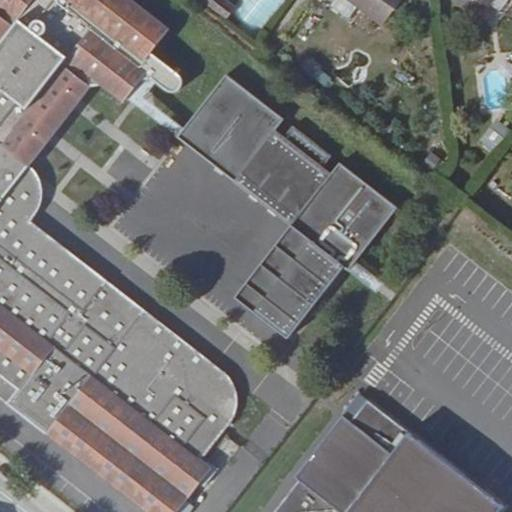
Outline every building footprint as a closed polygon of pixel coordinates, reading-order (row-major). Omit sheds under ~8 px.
[(0,0),(0,399),(8,406),(84,465),(143,511),(178,511),(182,506),(198,485),(211,469),(204,464),(201,461),(229,425),(235,414),(237,404),(236,393),(232,381),(221,370),(160,322),(62,245),(32,222),(15,208),(20,200),(16,197),(10,193),(14,189),(31,165),(56,133),(92,88),(96,86),(102,86),(119,100),(129,100),(140,86),(144,81),(148,80),(153,80),(167,91),(174,92),(180,90),(183,87),(182,79),(178,72),(153,54),(167,37),(168,32),(166,25),(132,0),(0,0)] [(349,0),(384,25),(402,0),(349,0)] [(476,0),(488,9),(494,0),(476,0)] [(278,133),(287,120),(229,75),(179,139),(238,185),(247,172),(278,133)] [(489,151),(509,128),(497,117),(477,140),(489,151)] [(279,149),(318,179),(326,170),(335,157),(296,126),(286,139),(279,149)] [(279,149),(286,139),(278,133),(247,172),(304,215),(333,176),(326,170),(318,179),(279,149)] [(347,270),(352,273),(401,208),(343,163),(333,176),(304,215),(240,299),(292,340),(347,270)] [(16,197),(20,200),(15,208),(32,222),(36,216),(41,209),(44,196),(43,184),(39,175),(31,165),(14,189),(10,193),(16,197)] [(501,511),(503,510),(367,403),(351,425),(343,419),(294,480),(298,483),(276,511),(501,511)] [(211,469),(198,485),(205,489),(220,469),(207,459),(204,464),(211,469)]
